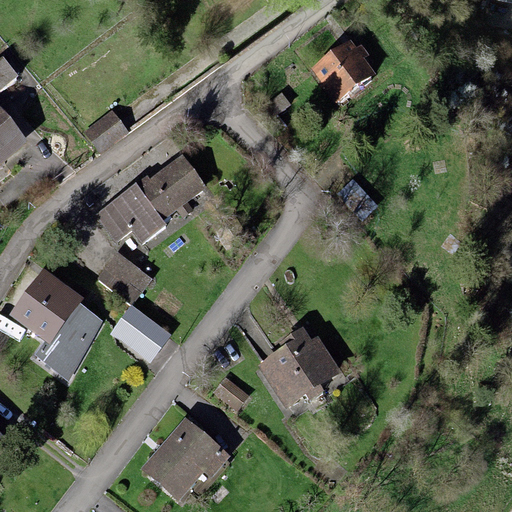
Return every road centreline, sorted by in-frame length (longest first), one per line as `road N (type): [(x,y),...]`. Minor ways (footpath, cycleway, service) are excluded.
road 1 (residential): [(212,97),(298,190),(295,224),(72,511)]
road 2 (residential): [(212,97),(55,203),(0,277)]
road 3 (residential): [(337,0),(212,97)]
